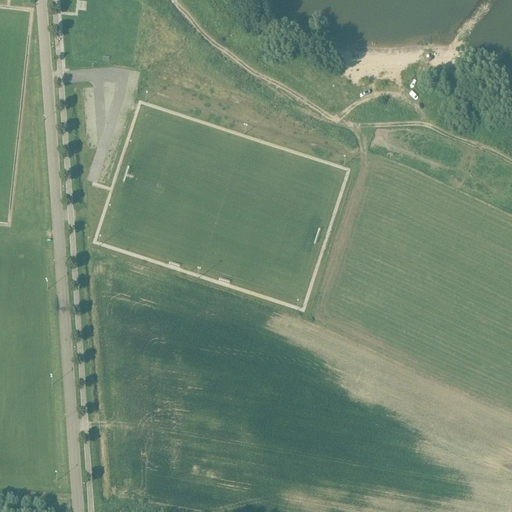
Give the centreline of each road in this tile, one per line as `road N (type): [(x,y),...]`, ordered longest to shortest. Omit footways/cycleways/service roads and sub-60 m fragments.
road 1 (tertiary): [(77,511),(41,0)]
road 2 (track): [(511,163),(427,125),(356,126),(311,116),(212,46),(172,0)]
